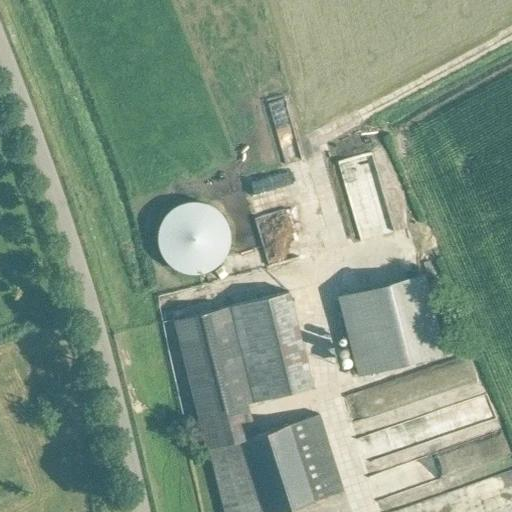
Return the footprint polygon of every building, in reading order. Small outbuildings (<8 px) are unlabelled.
[(210,270),(215,267),(221,262),(225,256),(228,248),(230,242),(230,235),(229,231),(227,225),(224,219),(221,215),(218,211),(213,207),(210,204),(203,202),(196,201),(189,201),(182,203),(175,206),(168,211),(163,217),(160,224),(158,231),(157,237),(158,245),(160,251),(164,257),(167,262),(172,266),(179,271),(185,272),(191,273),(198,273),(205,272),(210,270)] [(362,248),(385,243),(380,218),(356,223),(362,248)] [(420,274),(341,295),(361,374),(441,354),(420,274)] [(224,511),(277,511),(342,491),(319,414),(254,434),(246,403),(312,386),(293,310),(289,293),(174,319),(207,448),(208,448),(224,511)] [(412,387),(417,408),(468,395),(463,375),(412,387)] [(483,413),(402,440),(407,453),(426,447),(427,450),(463,439),(465,445),(491,437),(483,413)] [(355,452),(361,473),(401,460),(394,440),(355,452)] [(369,507),(506,469),(500,447),(363,485),(369,507)]
